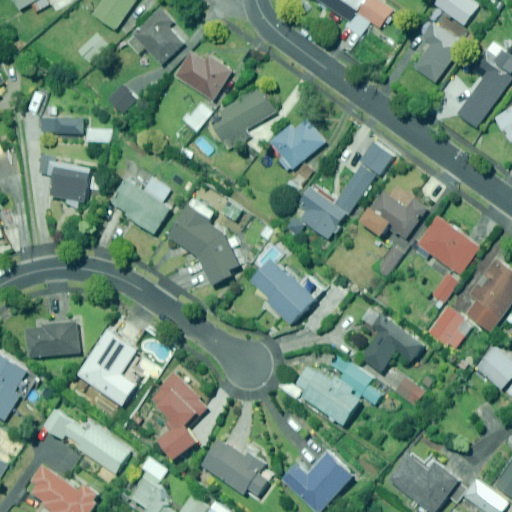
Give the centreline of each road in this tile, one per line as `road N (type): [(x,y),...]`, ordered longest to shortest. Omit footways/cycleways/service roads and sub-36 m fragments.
road 1 (residential): [(511,202),(285,37),(256,0)]
road 2 (residential): [(0,285),(45,268),(99,271),(249,365)]
